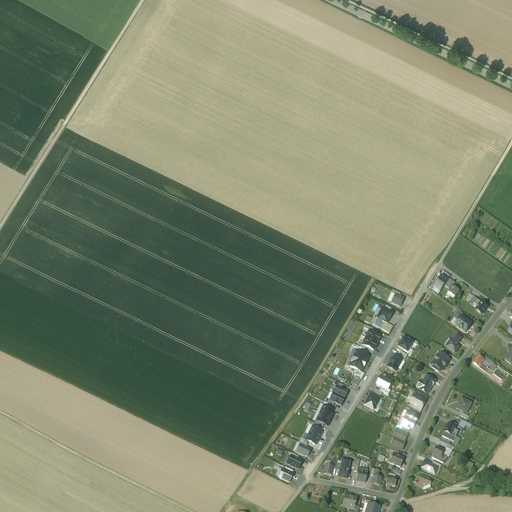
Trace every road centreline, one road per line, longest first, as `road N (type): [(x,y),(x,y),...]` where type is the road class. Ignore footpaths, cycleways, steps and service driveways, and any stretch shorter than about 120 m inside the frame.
road 1 (track): [(221,511),(373,278),(415,299)]
road 2 (track): [(0,226),(143,0)]
road 3 (unclassified): [(306,479),(439,264)]
road 4 (residential): [(397,498),(439,395),(501,309)]
road 5 (track): [(0,413),(190,511)]
road 6 (tertiary): [(332,0),(511,85)]
road 7 (unclassified): [(439,264),(511,142)]
